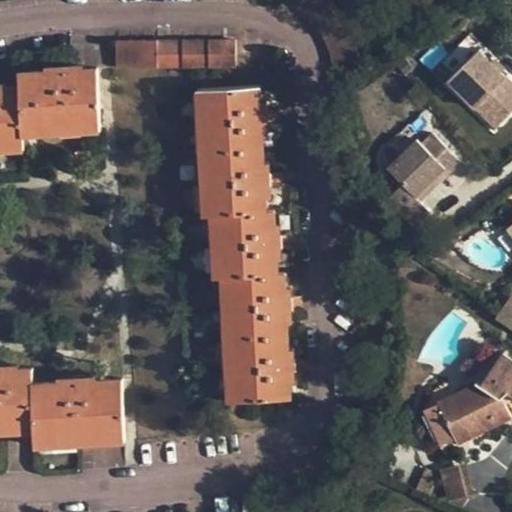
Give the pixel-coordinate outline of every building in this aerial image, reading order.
[(332,0),(297,0),(296,1),(315,19),(332,43),(337,68),(364,58),(355,32),(351,26),(339,8),(332,0)] [(240,41),(122,42),(122,69),(241,69),(240,41)] [(452,84),(499,131),(511,117),(511,81),(482,53),(467,68),(453,53),(435,71),(450,86),(452,84)] [(0,152),(28,151),(27,135),(104,132),(101,68),(23,72),(24,87),(0,88),(0,152)] [(264,87),(203,91),(211,217),(217,217),(220,278),(228,278),(235,402),(297,398),(290,274),(283,275),(280,212),(271,213),(264,87)] [(401,207),(419,226),(433,212),(424,203),(464,164),(436,135),(424,147),(419,142),(391,169),(415,193),(401,207)] [(511,305),(499,323),(511,332),(511,305)] [(437,445),(450,454),(511,423),(511,410),(506,398),(511,396),(511,359),(507,356),(486,384),(458,398),(451,386),(440,392),(433,400),(428,412),(428,424),(431,435),(437,445)] [(0,432),(39,430),(39,445),(129,441),(126,379),(37,383),(36,369),(0,370),(0,432)] [(447,502),(465,499),(460,466),(441,469),(447,502)] [(429,476),(419,502),(432,507),(443,482),(429,476)]
